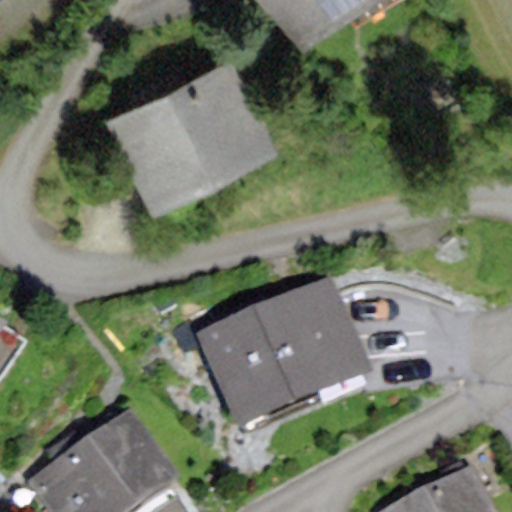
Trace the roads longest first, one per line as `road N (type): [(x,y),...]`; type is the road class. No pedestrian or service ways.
road 1 (residential): [(114,0),(7,191),(1,225),(21,251),(57,273),(96,277),(483,197),(511,198)]
road 2 (residential): [(511,371),(328,492)]
